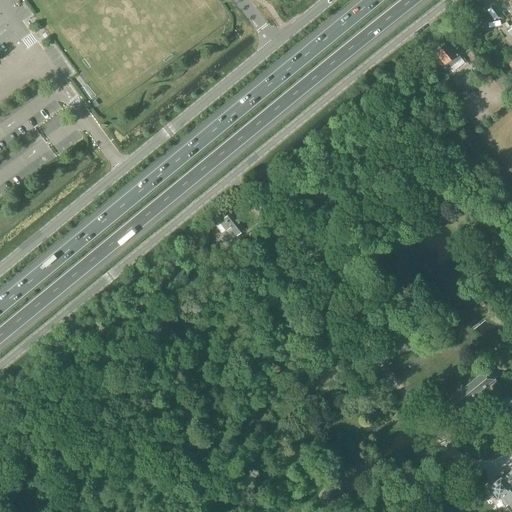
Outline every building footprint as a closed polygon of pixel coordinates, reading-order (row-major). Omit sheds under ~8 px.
[(447,43),(436,53),(449,67),(452,64),(455,68),(462,62),(447,43)] [(511,77),(509,81),(500,68),(490,76),(504,94),(505,93),(509,98),(511,95),(511,74),(511,75),(511,77)] [(453,101),(455,99),(462,94),(456,86),(453,88),(448,81),(441,85),(453,101)] [(239,233),(245,229),(232,212),(220,222),(226,230),(222,233),(228,242),(230,240),(233,244),(242,237),(239,233)] [(384,326),(408,352),(418,343),(395,317),(384,326)] [(453,413),(495,379),(498,376),(492,367),(488,370),(487,369),(445,403),(453,413)] [(511,511),(511,469),(501,478),(501,477),(489,486),(498,498),(500,497),(511,511)]
